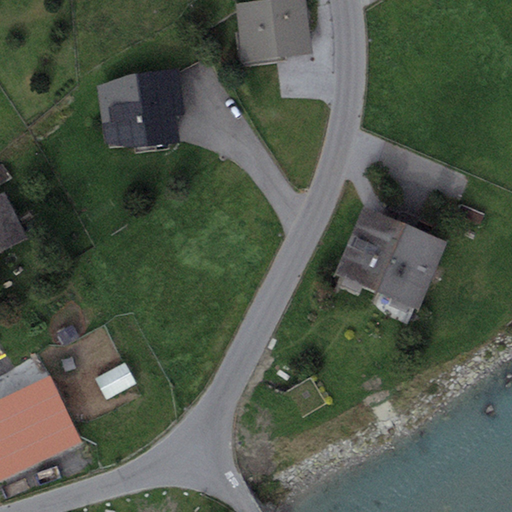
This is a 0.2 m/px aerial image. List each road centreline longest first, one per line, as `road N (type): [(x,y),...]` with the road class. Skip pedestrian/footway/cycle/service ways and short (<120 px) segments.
road 1 (residential): [(346,0),(351,62),(336,157),(223,401),(212,456)]
road 2 (residential): [(212,456),(24,511)]
